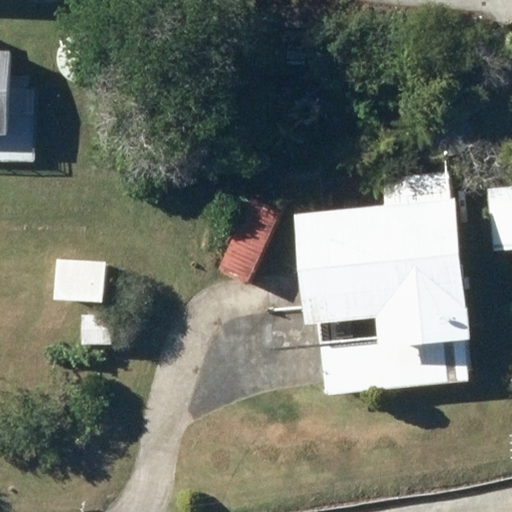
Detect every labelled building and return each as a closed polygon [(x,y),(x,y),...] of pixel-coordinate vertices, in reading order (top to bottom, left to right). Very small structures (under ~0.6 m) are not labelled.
[(281,66),(305,66),(305,46),(281,46),(281,66)] [(14,55),(0,54),(0,139),(11,140),(14,55)] [(390,201),(384,202),(385,210),(302,218),(307,271),(299,272),(303,315),(310,314),(312,332),(382,324),(383,340),(323,346),(328,398),(472,383),(468,346),(477,346),(462,201),(454,202),(451,171),(387,177),(390,201)] [(511,186),(489,189),(495,254),(511,252),(511,186)] [(248,286),(281,214),(247,199),(214,271),(248,286)] [(58,262),(57,304),(106,305),(107,263),(58,262)] [(114,316),(82,316),(82,347),(115,347),(114,316)]
